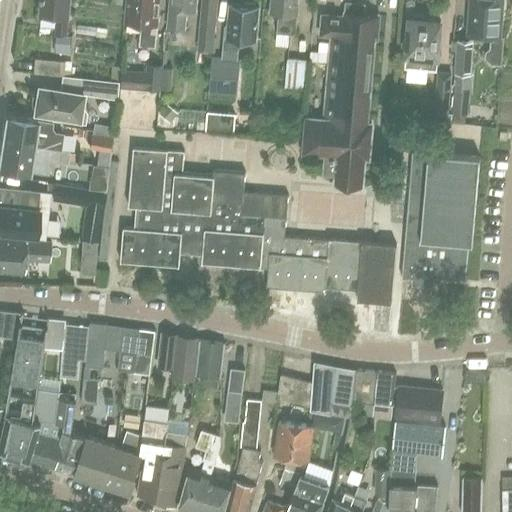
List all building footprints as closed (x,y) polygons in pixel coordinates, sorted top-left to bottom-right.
[(68,14),(69,0),(40,0),(40,13),(57,14),(55,34),(66,35),(67,14),(68,14)] [(157,0),(127,0),(125,19),(142,21),(140,42),(154,44),(157,0)] [(195,8),(195,0),(169,0),(167,25),(184,27),(186,7),(195,8)] [(211,48),(212,35),(215,0),(201,0),(197,47),(211,48)] [(296,33),(298,0),(270,0),(270,10),(279,11),(277,31),(296,33)] [(468,0),(466,32),(492,34),(491,46),(486,49),(485,55),(491,60),(501,61),(503,34),(500,34),(502,0),(468,0)] [(237,36),(254,37),(257,5),(256,5),(256,2),(244,1),(244,4),(228,3),(225,35),(222,35),(221,48),(227,48),(226,53),(233,54),(234,49),(236,49),(237,36)] [(320,33),(332,34),(324,118),(304,117),(301,151),(327,153),(325,171),(337,172),(336,184),(360,186),(363,156),(367,157),(370,123),(365,123),(373,38),(376,39),(378,15),(361,13),(362,11),(358,10),(359,6),(350,5),(350,12),(345,12),(344,16),(322,14),(321,16),(322,16),(320,33)] [(415,14),(412,16),(409,16),(407,37),(404,37),(403,50),(406,50),(405,53),(407,53),(406,65),(435,67),(436,55),(440,19),(424,17),(422,14),(415,14)] [(472,39),(457,38),(455,69),(470,71),(472,39)] [(34,58),(33,73),(61,76),(63,76),(65,61),(34,58)] [(309,60),(287,59),(285,86),(307,88),(309,60)] [(230,81),(232,61),(216,60),(214,79),(230,81)] [(118,82),(118,84),(159,87),(161,64),(147,63),(147,72),(119,70),(118,82)] [(447,113),(450,72),(438,71),(434,112),(447,113)] [(86,93),(116,97),(118,82),(88,77),(86,93)] [(80,103),(82,92),(37,85),(37,91),(34,92),(32,95),(31,99),(32,102),(34,104),(33,110),(61,115),(61,119),(84,122),(85,111),(80,103)] [(469,89),(456,87),(453,112),(466,114),(469,89)] [(5,114),(0,140),(0,143),(0,165),(29,170),(29,169),(39,171),(41,161),(57,164),(62,131),(53,130),(50,126),(51,121),(5,114)] [(455,147),(462,148),(464,134),(457,133),(455,147)] [(124,135),(117,233),(137,234),(138,229),(230,236),(237,143),(156,137),(124,135)] [(98,151),(110,153),(112,140),(91,137),(89,150),(98,151)] [(105,193),(53,184),(52,196),(103,205),(105,193)] [(0,231),(42,236),(46,193),(0,187),(0,231)] [(470,269),(452,199),(307,237),(320,288),(319,314),(410,320),(413,284),(470,269)] [(47,215),(47,229),(66,229),(66,215),(47,215)] [(50,239),(0,237),(0,266),(32,267),(32,257),(50,257),(50,239)] [(98,263),(97,238),(83,239),(85,264),(98,263)] [(0,333),(18,337),(23,310),(0,308),(0,333)] [(39,392),(41,376),(50,314),(23,310),(18,337),(7,407),(6,410),(9,411),(0,444),(0,447),(30,458),(44,421),(35,418),(36,409),(39,392)] [(109,323),(91,320),(86,364),(104,366),(109,323)] [(80,364),(84,323),(66,322),(62,362),(80,364)] [(151,375),(156,331),(140,330),(136,373),(151,375)] [(178,334),(162,332),(160,352),(158,364),(174,366),(175,358),(178,334)] [(194,381),(199,336),(178,334),(175,358),(174,366),(173,378),(194,381)] [(196,371),(222,374),(226,341),(200,338),(196,371)] [(374,401),(376,369),(356,367),(352,398),(374,401)] [(374,401),(392,403),(396,371),(376,369),(374,401)] [(487,371),(466,370),(465,381),(486,382),(487,371)] [(278,397),(311,405),(313,381),(281,373),(278,397)] [(41,376),(39,392),(53,394),(55,378),(41,376)] [(439,421),(442,389),(399,384),(395,416),(439,421)] [(30,458),(75,473),(89,435),(87,434),(87,436),(72,430),(77,398),(60,395),(56,420),(65,422),(64,428),(49,423),(52,414),(36,409),(35,418),(44,421),(30,458)] [(243,420),(243,446),(246,446),(227,511),(249,511),(263,460),(260,459),(262,449),(257,448),(262,399),(247,398),(245,420),(243,420)] [(329,427),(332,432),(341,434),(344,418),(331,416),(329,427)] [(145,418),(143,433),(140,451),(145,451),(139,493),(177,505),(188,432),(167,429),(168,421),(145,418)] [(298,468),(301,469),(305,459),(310,460),(315,424),(279,419),(275,454),(286,456),(285,466),(298,468)] [(442,455),(445,425),(394,420),(391,450),(442,455)] [(140,451),(143,433),(129,429),(123,446),(89,435),(75,473),(130,491),(134,477),(140,451)] [(222,435),(214,432),(204,429),(198,447),(208,450),(205,460),(207,461),(204,470),(192,466),(180,506),(199,511),(223,511),(232,480),(213,473),(221,446),(222,435)] [(304,475),(310,460),(305,459),(301,469),(298,468),(296,474),(299,474),(294,487),(288,503),(292,504),(288,511),(318,511),(329,485),(304,475)] [(279,482),(294,487),(299,474),(296,474),(298,468),(285,466),(285,467),(279,482)] [(377,467),(375,491),(388,492),(389,468),(377,467)] [(462,476),(461,511),(481,511),(482,477),(462,476)] [(435,511),(438,484),(390,481),(389,510),(393,511),(435,511)] [(511,487),(501,487),(501,503),(511,503),(511,487)] [(362,511),(367,501),(346,492),(341,501),(333,498),(327,511),(362,511)] [(379,497),(374,510),(379,511),(384,511),(389,501),(379,497)] [(285,511),(288,505),(269,499),(263,511),(285,511)] [(511,511),(511,503),(501,503),(501,511),(511,511)]
